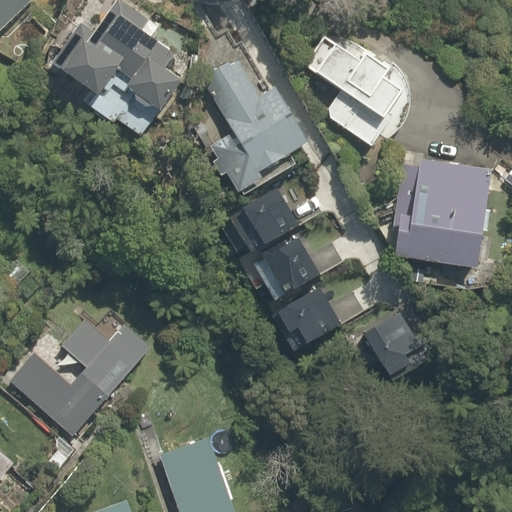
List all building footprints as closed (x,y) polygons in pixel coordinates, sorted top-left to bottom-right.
[(0,0),(0,34),(33,0),(0,0)] [(79,27),(59,65),(116,95),(134,63),(143,68),(126,98),(167,121),(190,78),(171,67),(176,57),(163,50),(166,45),(156,39),(163,26),(116,1),(97,36),(79,27)] [(410,85),(413,79),(384,59),(375,72),(333,43),(313,71),(348,95),(332,120),(385,156),(426,96),(410,85)] [(264,99),(241,62),(211,82),(242,131),(226,142),(257,191),(333,143),(293,80),(264,99)] [(402,161),(394,254),(408,256),(407,268),(502,276),(511,170),(424,163),(425,151),(403,149),(402,161)] [(96,324),(59,363),(73,375),(84,364),(91,371),(74,389),(42,359),(17,386),(75,441),(161,351),(135,327),(118,345),(96,324)] [(242,511),(221,438),(162,455),(177,511),(242,511)] [(0,487),(18,471),(0,452),(0,487)] [(96,511),(145,511),(141,499),(96,511)]
